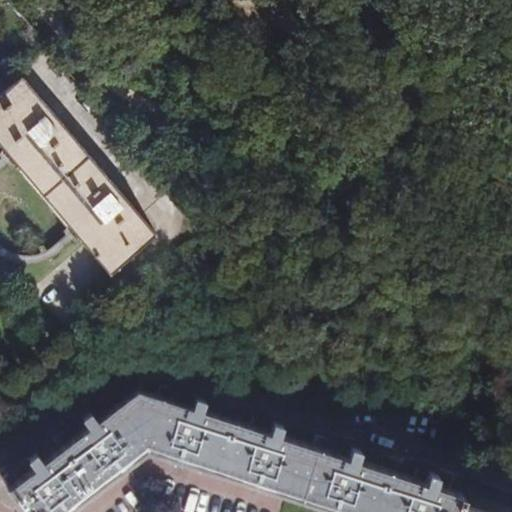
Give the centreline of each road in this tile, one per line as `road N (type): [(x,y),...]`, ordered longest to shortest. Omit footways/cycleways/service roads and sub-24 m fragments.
road 1 (track): [(35,0),(122,89),(250,135),(414,144),(511,133)]
road 2 (track): [(283,0),(248,23),(136,25),(45,11)]
